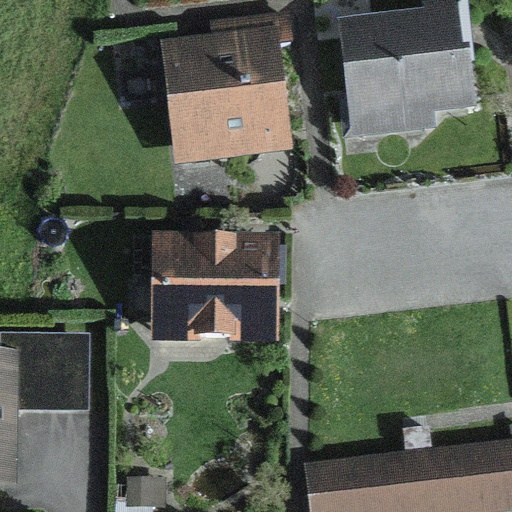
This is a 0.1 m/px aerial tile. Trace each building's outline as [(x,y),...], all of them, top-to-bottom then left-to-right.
[(281,145),(269,48),(290,46),(286,18),(236,24),(239,46),(210,50),(211,61),(173,63),(182,145),(222,139),(223,152),(281,145)] [(455,60),(450,22),(347,34),(356,114),(465,101),(461,59),(455,60)] [(270,337),(271,247),(161,245),(160,335),(270,337)] [(78,409),(79,340),(3,340),(3,363),(0,363),(0,478),(3,478),(3,409),(78,409)] [(405,452),(430,449),(428,429),(403,432),(405,452)] [(475,511),(495,510),(511,507),(511,447),(308,471),(312,511),(475,511)]
